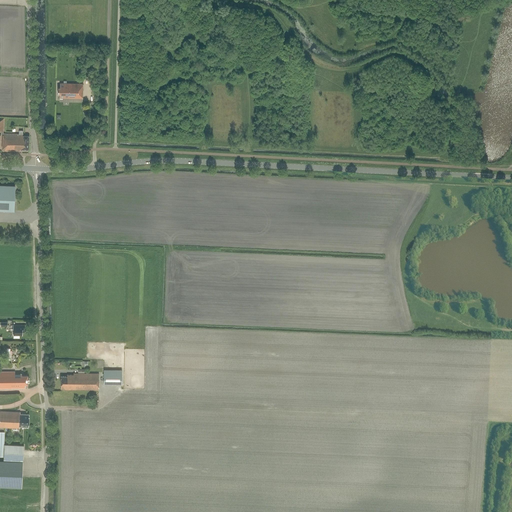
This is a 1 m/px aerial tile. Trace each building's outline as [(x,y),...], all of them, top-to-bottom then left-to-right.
[(83,99),(83,84),(60,83),(60,87),(58,87),(58,93),(60,94),(60,98),(83,99)] [(14,152),(15,134),(4,134),(4,119),(0,118),(0,131),(2,132),(2,135),(3,135),(3,151),(14,152)] [(19,134),(15,134),(14,152),(21,152),(21,149),(29,150),(29,136),(23,136),(23,131),(19,131),(19,134)] [(16,185),(0,184),(0,210),(6,211),(14,211),(16,185)] [(25,325),(16,326),(13,326),(13,336),(23,335),(23,332),(25,332),(25,331),(27,331),(27,327),(25,327),(25,325)] [(122,384),(122,370),(104,370),(104,384),(122,384)] [(0,388),(2,388),(3,388),(5,388),(6,388),(8,388),(9,388),(11,388),(11,387),(19,387),(19,388),(20,388),(22,388),(23,388),(25,388),(25,384),(28,384),(28,375),(22,375),(22,373),(20,373),(20,374),(15,374),(15,373),(14,374),(14,371),(13,371),(13,372),(11,372),(8,372),(6,372),(5,372),(3,372),(2,372),(0,371),(0,388)] [(68,375),(68,377),(61,377),(61,390),(99,390),(99,374),(74,374),(74,375),(68,375)] [(20,412),(0,411),(0,429),(4,430),(4,428),(19,429),(20,426),(29,426),(29,415),(21,414),(21,412),(20,412)] [(4,457),(4,461),(23,461),(24,445),(4,445),(4,457)] [(0,495),(0,511),(21,511),(22,496),(0,495)]
